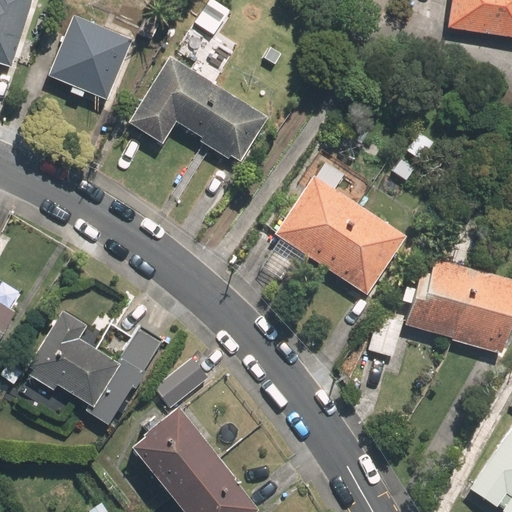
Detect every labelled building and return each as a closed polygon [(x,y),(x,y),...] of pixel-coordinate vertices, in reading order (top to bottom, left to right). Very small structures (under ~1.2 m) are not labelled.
[(0,0),(0,61),(16,66),(37,0),(0,0)] [(511,0),(453,0),(451,24),(511,31),(511,0)] [(112,100),(137,36),(78,13),(53,77),(112,100)] [(273,116),(174,53),(131,120),(166,142),(181,120),(205,135),(202,139),(233,159),(236,154),(245,160),(273,116)] [(423,129),(407,149),(420,160),(437,141),(423,129)] [(302,245),(327,261),(366,202),(317,170),(278,229),(284,233),(302,245)] [(410,231),(366,202),(327,261),(371,290),(410,231)] [(284,233),(263,264),(282,276),(288,266),(300,274),(314,253),(302,245),(284,233)] [(407,317),(405,321),(455,335),(455,337),(507,352),(511,335),(511,272),(438,252),(433,269),(421,266),(407,317)] [(0,341),(20,309),(0,296),(0,341)] [(113,424),(168,338),(144,323),(121,360),(85,337),(93,324),(68,308),(33,362),(37,365),(32,373),(57,388),(60,383),(92,403),(89,409),(113,424)] [(407,317),(382,310),(371,347),(396,354),(405,321),(407,317)] [(212,377),(196,356),(156,386),(173,407),(212,377)] [(138,444),(178,493),(223,457),(183,408),(138,444)] [(511,511),(511,426),(472,484),(499,503),(501,500),(507,504),(505,507),(511,511)] [(260,511),(264,509),(223,457),(178,493),(192,511),(260,511)] [(111,511),(105,501),(91,509),(92,511),(111,511)]
